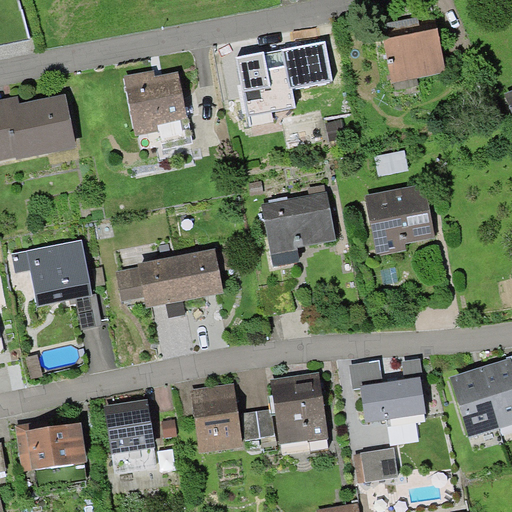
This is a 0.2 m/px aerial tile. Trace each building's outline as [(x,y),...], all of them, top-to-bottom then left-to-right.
[(418,17),(387,23),(389,38),(405,35),(421,32),(418,17)] [(446,72),(438,28),(421,32),(405,35),(389,38),(383,39),(391,83),(446,72)] [(333,81),(326,41),(264,53),(264,51),(236,56),(248,117),(271,112),(296,107),(293,88),(333,81)] [(154,69),(124,75),(136,136),(159,131),(158,124),(187,118),(178,71),(159,75),(155,75),(154,69)] [(0,99),(0,161),(16,157),(17,160),(76,148),(66,94),(20,103),(18,95),(0,99)] [(271,112),(248,117),(250,126),(273,122),(271,112)] [(342,119),(325,122),(329,141),(345,138),(342,119)] [(404,150),(374,157),(379,177),(409,170),(404,150)] [(436,238),(425,184),(365,195),(377,256),(406,251),(405,243),(436,238)] [(308,188),(309,195),(325,192),(324,185),(308,188)] [(309,195),(261,204),(274,267),(300,262),(297,247),(307,245),(337,239),(327,192),(325,192),(309,195)] [(92,294),(81,240),(12,253),(16,273),(30,270),(37,306),(65,301),(76,299),(93,296),(92,294)] [(177,256),(186,300),(210,295),(224,292),(215,248),(177,256)] [(138,263),(138,267),(116,271),(121,301),(144,297),(146,308),(166,304),(170,303),(183,300),(186,300),(177,256),(138,263)] [(96,293),(92,294),(93,296),(76,299),(82,329),(102,326),(96,293)] [(186,314),(183,300),(170,303),(166,304),(169,318),(186,314)] [(42,376),(37,354),(26,357),(31,379),(42,376)] [(493,362),(480,366),(500,428),(511,424),(511,360),(511,357),(507,358),(493,362)] [(420,359),(402,361),(405,379),(421,377),(423,376),(420,359)] [(380,361),(350,365),(353,389),(360,387),(360,385),(383,382),(380,361)] [(500,428),(480,366),(466,371),(450,376),(470,437),(500,428)] [(328,438),(320,372),(297,375),(270,379),(279,444),(328,438)] [(383,382),(360,385),(360,387),(366,422),(426,413),(421,377),(405,379),(393,381),(383,382)] [(243,447),(234,383),(204,387),(190,389),(199,453),(243,447)] [(155,447),(148,400),(127,403),(105,406),(112,454),(155,447)] [(271,409),(242,413),(246,440),(275,436),(271,409)] [(81,421),(46,426),(45,420),(15,425),(22,470),(87,461),(81,421)] [(175,420),(162,422),(164,438),(177,437),(175,420)] [(398,478),(394,447),(361,452),(361,454),(353,455),(357,483),(398,478)] [(172,450),(158,452),(161,471),(175,469),(172,450)] [(359,511),(358,502),(316,509),(316,511),(359,511)]
